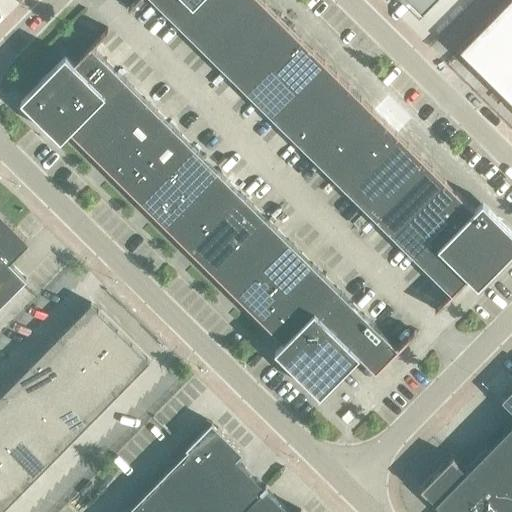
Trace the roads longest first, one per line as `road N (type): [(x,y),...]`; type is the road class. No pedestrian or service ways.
road 1 (unclassified): [(0,69),(65,0),(340,0),(511,162)]
road 2 (unclassified): [(346,486),(0,150)]
road 3 (unclassified): [(511,321),(346,486)]
